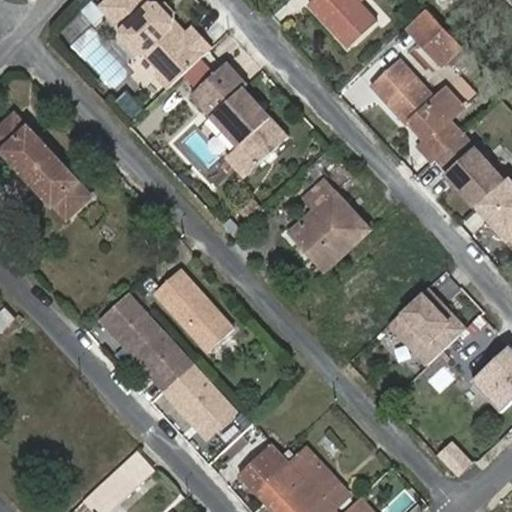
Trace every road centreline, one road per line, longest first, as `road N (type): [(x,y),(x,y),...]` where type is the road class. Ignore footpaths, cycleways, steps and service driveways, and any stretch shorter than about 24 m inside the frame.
road 1 (residential): [(461,504),(17,36)]
road 2 (residential): [(224,0),(511,313)]
road 3 (residential): [(0,262),(225,511)]
